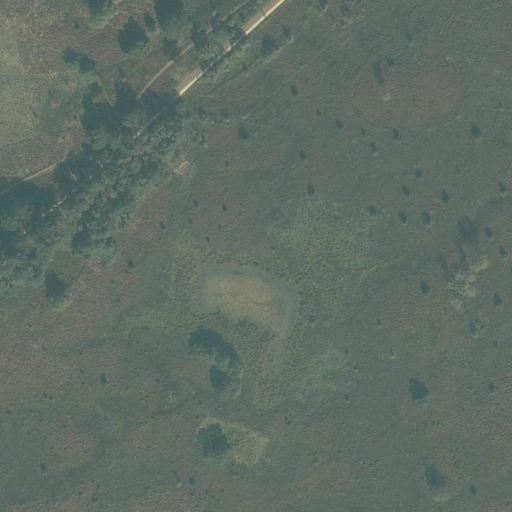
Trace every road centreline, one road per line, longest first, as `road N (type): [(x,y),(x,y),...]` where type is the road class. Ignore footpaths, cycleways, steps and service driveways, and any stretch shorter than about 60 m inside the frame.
road 1 (track): [(0,247),(277,0)]
road 2 (unknown): [(0,195),(89,147),(180,54),(251,0)]
